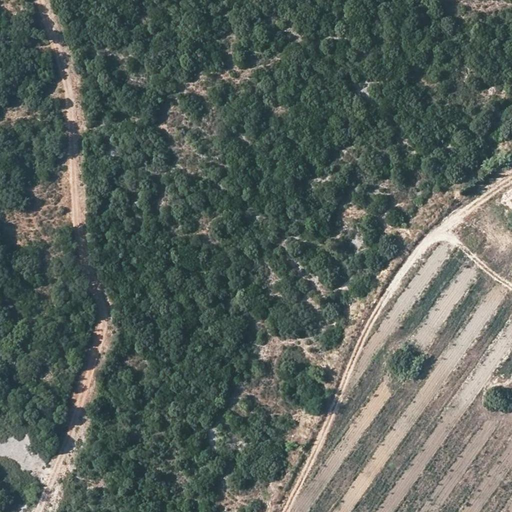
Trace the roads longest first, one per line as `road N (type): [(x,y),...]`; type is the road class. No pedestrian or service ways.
road 1 (track): [(43,0),(66,69),(75,215),(107,314),(38,511)]
road 2 (track): [(283,511),(379,301),(428,240),(511,173)]
